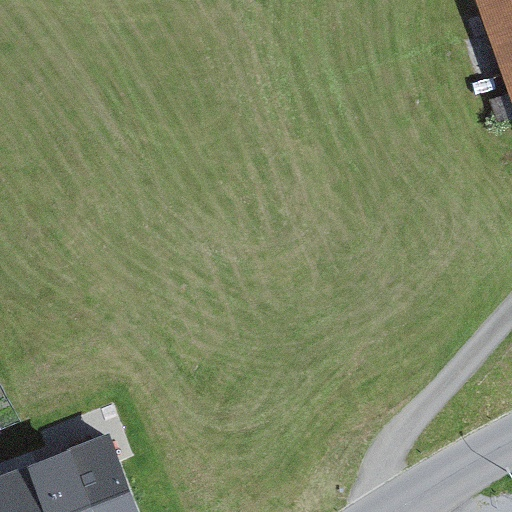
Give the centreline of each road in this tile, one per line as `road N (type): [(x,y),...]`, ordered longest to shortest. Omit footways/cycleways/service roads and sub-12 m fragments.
road 1 (track): [(511,312),(395,460),(388,511)]
road 2 (residential): [(404,511),(511,447)]
